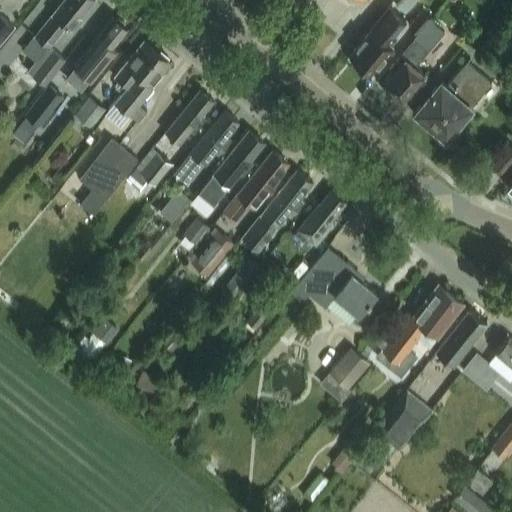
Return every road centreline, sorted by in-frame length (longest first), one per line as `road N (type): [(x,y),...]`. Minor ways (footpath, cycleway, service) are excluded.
road 1 (residential): [(417,235),(134,0)]
road 2 (tertiary): [(438,190),(205,0)]
road 3 (residential): [(511,323),(417,235)]
